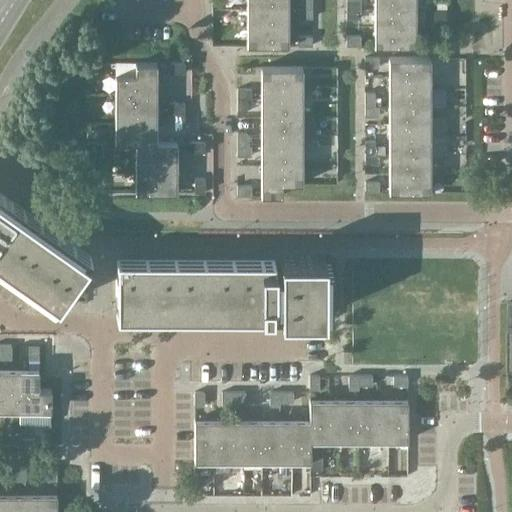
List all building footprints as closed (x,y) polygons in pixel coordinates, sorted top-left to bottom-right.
[(287,8),(286,0),(245,0),(245,8),(287,8)] [(311,8),(311,0),(301,0),(301,8),(298,8),(311,8)] [(345,0),(345,8),(360,8),(359,0),(345,0)] [(414,8),(414,0),(372,0),(373,8),(414,8)] [(286,26),(287,8),(245,8),(245,26),(286,26)] [(311,18),(311,8),(298,8),(297,8),(297,18),(311,18)] [(360,18),(360,8),(345,8),(346,18),(360,18)] [(414,27),(414,8),(373,8),(373,26),(414,27)] [(286,45),(286,26),(245,26),(245,45),(286,45)] [(414,46),(414,27),(373,26),(373,46),(414,46)] [(311,46),(311,35),(297,35),(297,45),(311,46)] [(345,45),(359,45),(359,35),(346,35),(345,45)] [(364,57),(364,67),(378,67),(378,57),(364,57)] [(428,89),(429,57),(387,57),(387,76),(408,77),(408,89),(428,89)] [(155,94),(155,62),(134,62),(134,74),(114,74),(114,93),(155,94)] [(169,73),(183,73),(183,62),(169,62),(169,73)] [(301,86),(301,67),(260,67),(259,99),(280,98),(280,86),(301,86)] [(428,106),(428,89),(408,89),(408,77),(387,76),(387,106),(428,106)] [(259,116),(301,116),(301,86),(280,86),(280,98),(259,99),(259,116)] [(236,88),(236,99),(246,99),(246,98),(250,98),(250,88),(236,88)] [(374,92),(364,92),(364,106),(374,106),(374,92)] [(155,112),(155,94),(114,93),(113,123),(134,124),(134,111),(155,112)] [(236,99),(236,112),(246,112),(246,99),(236,99)] [(184,102),(183,102),(169,102),(169,112),(183,112),(184,102)] [(374,106),(364,106),(364,116),(378,116),(378,106),(374,106)] [(428,137),(428,106),(387,106),(387,124),(408,125),(408,137),(428,137)] [(155,141),(155,112),(134,111),(134,124),(113,123),(113,143),(134,143),(134,142),(155,141)] [(183,126),(183,112),(169,112),(173,112),(174,126),(183,126)] [(280,134),(301,134),(301,116),(259,116),(259,146),(280,146),(280,134)] [(428,155),(428,137),(408,137),(408,125),(387,124),(387,154),(428,155)] [(246,132),(236,132),(236,147),(246,146),(246,132)] [(301,164),(301,134),(280,134),(280,146),(259,146),(259,164),(301,164)] [(365,140),(364,154),(374,154),(374,141),(365,140)] [(175,161),(176,142),(155,141),(134,142),(134,143),(134,173),(155,173),(155,161),(175,161)] [(190,151),(204,152),(204,142),(190,141),(190,151)] [(246,146),(236,147),(236,156),(237,156),(250,156),(250,146),(246,146)] [(364,154),(364,164),(378,164),(378,154),(374,154),(364,154)] [(428,173),(428,155),(387,154),(387,172),(428,173)] [(175,192),(175,161),(155,161),(155,173),(134,173),(134,191),(175,192)] [(281,183),(301,183),(301,164),(259,164),(259,195),(281,195),(281,183)] [(428,191),(428,173),(387,172),(387,191),(428,191)] [(203,192),(204,188),(204,178),(194,178),(193,192),(203,192)] [(364,181),(364,191),(378,192),(378,181),(364,181)] [(236,186),(236,195),(250,195),(250,185),(236,185),(236,186)] [(0,263),(56,303),(87,260),(12,207),(8,204),(12,199),(0,191),(0,263)] [(323,255),(278,255),(278,315),(323,315),(323,255)] [(267,264),(115,263),(115,308),(270,309),(270,295),(273,295),(273,264),(267,264)] [(10,358),(10,345),(10,344),(0,344),(0,358),(10,358)] [(37,359),(37,345),(27,345),(28,359),(37,359)] [(19,410),(19,368),(0,368),(1,410),(19,410)] [(19,368),(19,410),(50,410),(50,388),(38,388),(38,368),(19,368)] [(318,375),(308,374),(308,389),(318,388),(318,375)] [(392,374),(392,384),(405,384),(405,374),(392,374)] [(348,375),(347,375),(348,389),(357,389),(357,385),(357,375),(348,375)] [(357,375),(357,385),(371,385),(371,375),(357,375)] [(193,391),(193,405),(194,406),(203,406),(203,391),(193,391)] [(230,391),(220,391),(221,406),(230,406),(230,401),(230,391)] [(230,391),(230,401),(244,402),(244,391),(230,391)] [(269,391),(268,406),(277,406),(277,401),(277,391),(269,391)] [(292,392),(277,391),(277,401),(292,402),(292,392)] [(308,440),(339,440),(339,419),(326,419),(326,398),(307,398),(307,419),(308,419),(308,440)] [(357,440),(357,398),(326,398),(326,419),(339,419),(339,440),(357,440)] [(357,440),(387,440),(386,419),(375,419),(375,398),(357,398),(357,440)] [(386,419),(387,440),(405,440),(405,398),(375,398),(375,419),(386,419)] [(192,460),(211,460),(212,419),(192,419),(192,460)] [(211,460),(241,460),(241,440),(229,439),(229,419),(212,419),(211,460)] [(259,460),(259,419),(229,419),(229,439),(241,440),(241,460),(259,460)] [(259,460),(290,460),(290,439),(278,439),(277,419),(259,419),(259,460)] [(308,460),(308,440),(308,419),(307,419),(277,419),(278,439),(290,439),(290,460),(308,460)] [(25,480),(25,466),(25,465),(14,465),(14,480),(25,480)] [(56,480),(56,473),(56,466),(46,466),(46,480),(56,480)] [(24,511),(24,494),(7,494),(6,511),(24,511)] [(55,511),(56,494),(24,494),(24,511),(55,511)]
